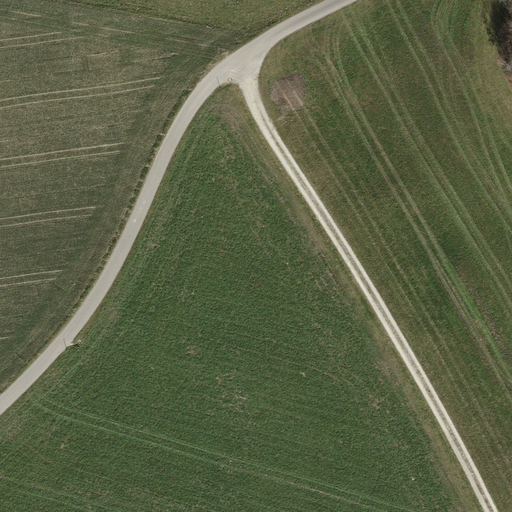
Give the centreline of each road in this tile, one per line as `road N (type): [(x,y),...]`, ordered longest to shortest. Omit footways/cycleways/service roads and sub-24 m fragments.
road 1 (track): [(0,406),(106,282),(203,90),(277,32),(340,0)]
road 2 (track): [(239,57),(257,109),(434,408),(486,511)]
